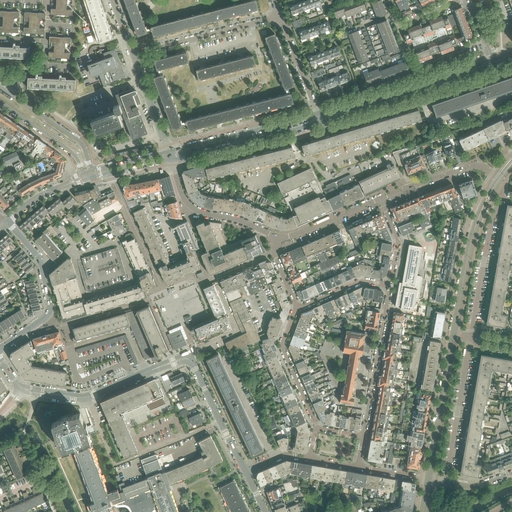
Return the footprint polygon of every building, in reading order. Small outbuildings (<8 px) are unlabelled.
[(99,6),(97,0),(86,0),(89,9),(99,6)] [(141,17),(138,8),(135,0),(129,0),(124,2),(132,21),(141,17)] [(255,0),(254,0),(252,1),(240,4),(242,14),(258,10),(255,0)] [(309,8),(307,1),(305,1),(304,0),(301,2),(304,10),(309,8)] [(315,6),(313,0),(308,0),(307,1),(309,8),(315,6)] [(383,5),(382,2),(380,0),(379,0),(372,3),(373,8),(383,5)] [(366,10),(363,1),(362,1),(357,2),(361,12),(366,10)] [(304,10),(301,2),(297,3),(297,4),(295,5),(298,12),(304,10)] [(361,12),(357,2),(353,4),(356,14),(361,12)] [(401,12),(410,8),(407,3),(398,8),(401,12)] [(242,14),(240,4),(224,8),(226,18),(242,14)] [(356,14),(353,4),(348,6),(351,15),(356,14)] [(298,12),(295,5),(293,6),(293,5),(288,6),(289,8),(292,15),(298,12)] [(346,14),(343,9),(344,9),(343,8),(342,5),(337,7),(341,16),(345,15),(346,14)] [(384,9),(384,7),(383,5),(373,8),(375,13),(384,9)] [(104,20),(102,14),(99,6),(89,9),(94,23),(104,20)] [(341,16),(337,7),(332,9),(333,10),(336,18),(341,16)] [(462,7),(454,10),(454,11),(456,15),(457,20),(459,25),(461,30),(463,34),(464,36),(457,38),(459,41),(465,39),(473,36),(471,31),(469,27),(467,22),(465,17),(464,12),(462,7)] [(226,18),(224,8),(208,12),(211,22),(226,18)] [(412,12),(410,8),(401,12),(403,17),(412,12)] [(386,14),(385,11),(384,9),(375,13),(377,18),(384,15),(386,14)] [(211,22),(208,12),(189,17),(192,27),(211,22)] [(456,25),(452,14),(447,16),(448,18),(443,20),(442,16),(429,21),(430,25),(425,26),(429,35),(433,34),(432,30),(445,25),(446,29),(451,27),(456,25)] [(146,29),(144,24),(141,17),(132,21),(138,37),(147,33),(147,32),(146,29)] [(192,27),(189,17),(170,22),(172,32),(192,27)] [(110,38),(106,26),(104,20),(94,23),(100,42),(110,38)] [(400,51),(398,48),(397,49),(386,20),(375,24),(381,40),(386,53),(392,51),(393,54),(400,51)] [(331,29),(328,21),(322,24),(325,32),(329,31),(329,30),(331,29)] [(172,32),(170,22),(150,27),(151,28),(146,29),(147,32),(151,31),(153,37),(172,32)] [(325,32),(322,24),(316,26),(319,33),(321,33),(321,34),(325,32)] [(386,53),(381,40),(375,24),(366,27),(377,57),(386,53)] [(429,35),(425,26),(421,28),(420,25),(407,29),(408,33),(403,35),(407,43),(412,42),(410,38),(423,33),(424,37),(429,35)] [(451,40),(449,37),(454,35),(451,27),(446,29),(445,25),(432,30),(433,34),(429,35),(424,37),(423,33),(410,38),(412,42),(414,48),(416,53),(429,48),(427,45),(432,43),(437,41),(438,45),(451,40)] [(319,33),(316,26),(310,28),(314,37),(317,35),(317,34),(319,33)] [(314,37),(310,28),(305,30),(307,38),(309,37),(310,38),(314,37)] [(307,38),(305,30),(299,32),(301,39),(301,40),(301,41),(306,39),(306,38),(307,38)] [(359,36),(358,31),(348,34),(348,35),(350,39),(359,36)] [(281,52),(278,43),(275,34),(265,37),(271,53),(272,53),(272,55),(281,52)] [(454,49),(453,45),(457,44),(454,35),(449,37),(451,40),(438,45),(437,41),(432,43),(435,52),(440,50),(441,54),(454,49)] [(361,40),(359,36),(350,39),(352,44),(361,40)] [(363,45),(361,40),(352,44),(354,49),(363,45)] [(29,59),(29,48),(24,48),(24,49),(21,49),(21,48),(19,48),(20,45),(15,45),(15,43),(13,43),(13,49),(10,48),(10,47),(5,47),(5,57),(9,58),(9,57),(13,57),(13,58),(21,58),(21,57),(24,57),(24,58),(29,59)] [(435,52),(432,43),(427,45),(429,48),(416,53),(419,62),(432,57),(431,53),(435,52)] [(365,50),(363,45),(354,49),(356,53),(365,50)] [(340,54),(337,47),(335,48),(335,47),(331,48),(334,57),(340,54)] [(334,57),(331,48),(327,49),(328,50),(326,51),(329,59),(334,57)] [(117,53),(115,49),(103,53),(105,57),(94,61),(94,63),(87,65),(89,70),(88,70),(88,72),(89,72),(90,72),(92,77),(99,74),(102,82),(103,86),(119,80),(123,79),(125,79),(128,79),(128,78),(127,75),(126,74),(125,73),(124,72),(117,53)] [(367,55),(365,50),(356,53),(357,58),(367,55)] [(329,59),(326,51),(324,52),(323,51),(320,52),(323,61),(329,59)] [(189,62),(186,52),(173,55),(175,66),(189,62)] [(288,70),(285,61),(281,52),(272,55),(272,56),(278,72),(278,71),(279,74),(288,70)] [(323,61),(320,52),(316,54),(316,55),(314,56),(317,63),(323,61)] [(175,66),(173,55),(154,60),(156,70),(156,71),(160,70),(163,69),(175,66)] [(256,66),(253,55),(234,60),(237,70),(256,66)] [(317,63),(314,56),(312,56),(312,55),(307,57),(308,59),(308,58),(311,65),(317,63)] [(369,60),(367,55),(357,58),(358,61),(359,63),(369,60)] [(237,70),(234,60),(215,65),(218,75),(237,70)] [(412,70),(408,61),(403,63),(406,72),(409,71),(412,70)] [(406,72),(403,63),(398,64),(402,74),(406,72)] [(402,74),(398,64),(393,66),(397,75),(402,74)] [(218,75),(215,65),(196,70),(198,80),(218,75)] [(397,75),(393,66),(388,68),(392,77),(397,75)] [(392,77),(388,68),(384,70),(387,79),(392,77)] [(294,86),(292,79),(288,70),(279,74),(278,74),(284,90),(285,90),(288,89),(294,86)] [(377,80),(373,71),(368,73),(372,82),(377,80)] [(350,79),(347,72),(341,74),(344,83),(348,81),(348,80),(350,79)] [(51,89),(52,79),(47,78),(47,80),(44,80),(44,79),(42,79),(42,76),(38,76),(38,73),(36,73),(36,78),(36,79),(33,79),(33,78),(28,77),(27,88),(32,88),(32,87),(35,87),(35,88),(43,89),(43,88),(47,88),(47,89),(51,89)] [(372,82),(368,73),(363,74),(367,84),(372,82)] [(75,90),(75,80),(71,80),(71,81),(67,81),(67,80),(66,80),(66,77),(61,77),(61,74),(59,74),(59,80),(56,80),(56,79),(52,79),(51,89),(55,89),(56,88),(59,88),(59,89),(67,90),(67,89),(70,89),(70,90),(75,90)] [(170,92),(165,80),(163,74),(162,74),(157,76),(153,78),(160,96),(170,92)] [(344,83),(341,74),(335,76),(338,84),(340,83),(340,84),(344,83)] [(338,84),(335,76),(329,79),(333,87),(336,86),(336,85),(338,84)] [(451,112),(507,92),(511,90),(511,78),(432,106),(436,117),(451,112)] [(333,87),(329,79),(324,81),(326,88),(328,87),(329,89),(333,87)] [(326,88),(324,81),(318,83),(320,90),(320,92),(325,90),(325,89),(326,88)] [(141,103),(137,94),(136,91),(135,90),(134,90),(132,91),(131,89),(126,91),(116,95),(119,104),(123,115),(138,109),(137,106),(140,104),(141,104),(141,103)] [(277,108),(294,103),(291,93),(290,94),(288,89),(285,90),(287,94),(274,98),(277,108)] [(177,111),(173,102),(170,92),(160,96),(167,115),(177,111)] [(277,108),(274,98),(259,102),(261,112),(277,108)] [(261,112),(259,102),(242,106),(245,116),(261,112)] [(125,119),(123,115),(119,104),(113,106),(116,112),(91,122),(96,133),(122,124),(121,120),(124,119),(125,119)] [(245,116),(242,106),(223,111),(226,121),(245,116)] [(147,133),(142,120),(138,109),(123,115),(125,119),(132,139),(147,133)] [(421,119),(418,110),(405,114),(408,124),(421,119)] [(181,123),(180,120),(177,111),(167,115),(173,130),(183,126),(182,125),(181,123)] [(226,121),(223,111),(205,116),(207,126),(226,121)] [(0,130),(2,128),(8,118),(6,117),(0,112),(0,130)] [(408,124),(405,114),(389,118),(392,128),(408,124)] [(207,126),(205,116),(186,121),(181,123),(182,125),(187,124),(188,131),(207,126)] [(18,125),(14,123),(10,120),(10,119),(8,118),(2,128),(14,136),(21,126),(19,125),(18,125)] [(392,128),(389,118),(373,123),(376,133),(392,128)] [(511,128),(508,120),(508,118),(506,119),(507,120),(503,123),(506,131),(511,128)] [(506,131),(503,123),(502,120),(483,129),(488,139),(502,133),(503,134),(506,132),(506,133),(506,132),(506,131)] [(376,133),(373,123),(357,128),(360,138),(376,133)] [(30,134),(27,131),(23,129),(23,128),(21,126),(14,136),(27,145),(33,135),(31,134),(30,134)] [(360,138),(357,128),(339,134),(342,144),(360,138)] [(488,139),(483,129),(459,140),(464,151),(488,139)] [(342,144),(339,134),(320,140),(323,149),(342,144)] [(54,150),(46,145),(39,140),(39,139),(38,138),(37,138),(35,137),(35,136),(33,135),(27,145),(33,149),(33,150),(39,154),(46,158),(49,157),(54,150)] [(323,149),(320,140),(301,145),(303,151),(304,152),(303,152),(303,154),(304,154),(304,155),(323,149)] [(455,151),(454,146),(452,147),(451,144),(443,147),(447,156),(448,157),(450,156),(451,155),(451,154),(455,153),(454,152),(455,151)] [(294,157),(292,147),(275,151),(278,161),(294,157)] [(422,162),(426,160),(424,154),(422,155),(418,147),(409,151),(408,147),(392,152),(399,167),(403,165),(404,164),(408,173),(424,166),(422,162)] [(440,157),(440,154),(436,156),(436,154),(438,153),(436,150),(431,152),(430,151),(428,152),(429,153),(426,155),(430,164),(441,159),(440,157)] [(6,166),(22,158),(18,151),(2,158),(6,166)] [(51,163),(58,153),(55,151),(50,157),(52,158),(50,161),(51,163)] [(278,161),(275,151),(259,155),(262,165),(278,161)] [(57,162),(60,158),(62,156),(58,153),(51,163),(53,164),(55,161),(57,162)] [(262,165),(259,155),(243,159),(246,169),(262,165)] [(246,169),(243,159),(225,164),(227,174),(246,169)] [(14,165),(14,166),(17,171),(18,170),(22,168),(23,168),(20,163),(20,162),(15,165),(14,165)] [(390,181),(394,179),(395,181),(400,179),(394,165),(393,165),(391,167),(389,163),(386,165),(388,168),(365,178),(358,181),(359,183),(365,195),(364,193),(390,181),(391,183),(390,181)] [(227,174),(225,164),(205,169),(206,175),(207,175),(208,179),(227,174)] [(202,176),(206,175),(205,169),(204,165),(184,171),(183,173),(193,178),(194,177),(199,175),(199,176),(200,180),(199,183),(203,184),(204,182),(204,180),(203,180),(202,176)] [(328,199),(326,196),(324,197),(311,168),(277,183),(287,205),(289,206),(293,217),(296,226),(333,210),(328,199)] [(50,182),(48,175),(43,176),(40,169),(38,169),(39,171),(40,174),(41,177),(44,184),(50,182)] [(56,178),(54,173),(48,175),(50,182),(56,180),(56,178)] [(192,180),(193,178),(183,173),(182,174),(186,188),(187,190),(189,194),(198,191),(196,186),(195,186),(195,184),(194,184),(192,180)] [(353,181),(350,174),(325,186),(326,188),(327,187),(330,186),(333,185),(335,190),(338,189),(337,187),(343,184),(344,183),(345,184),(347,183),(349,182),(351,181),(353,181)] [(175,194),(169,176),(158,179),(161,190),(163,197),(175,194)] [(44,184),(41,177),(35,180),(38,187),(44,184)] [(161,190),(158,179),(148,181),(144,182),(147,192),(147,193),(148,193),(149,196),(159,193),(159,190),(161,190)] [(38,187),(35,180),(29,183),(33,190),(38,187)] [(476,195),(472,180),(462,183),(458,184),(463,199),(468,197),(467,197),(471,196),(476,195)] [(146,196),(145,193),(147,192),(144,182),(137,183),(130,184),(135,203),(137,206),(143,203),(149,202),(148,199),(144,200),(143,199),(142,196),(146,196)] [(33,190),(29,183),(23,187),(27,193),(33,190)] [(137,206),(135,203),(130,184),(126,185),(125,185),(124,186),(123,186),(123,187),(123,189),(123,190),(124,191),(129,203),(132,210),(144,205),(148,203),(149,203),(149,202),(143,203),(137,206)] [(462,211),(457,198),(452,184),(445,187),(450,199),(451,202),(452,205),(455,213),(462,211)] [(364,196),(358,185),(347,190),(350,198),(351,197),(353,201),(356,199),(364,196)] [(327,187),(326,188),(323,189),(326,194),(333,191),(330,186),(327,187)] [(27,193),(23,187),(18,190),(22,197),(27,193)] [(450,199),(445,187),(438,189),(443,202),(450,199)] [(86,198),(97,192),(95,188),(73,193),(72,194),(81,204),(87,200),(86,198)] [(443,202),(438,189),(431,192),(436,204),(443,202)] [(350,198),(347,190),(340,193),(340,194),(345,204),(353,201),(351,197),(350,198)] [(209,197),(210,194),(205,192),(202,194),(200,193),(199,191),(198,191),(189,194),(191,196),(193,199),(195,201),(198,204),(199,204),(202,206),(203,206),(205,201),(207,202),(209,197)] [(83,206),(99,196),(99,195),(97,192),(86,198),(87,200),(81,204),(83,206)] [(105,206),(117,200),(113,192),(107,195),(107,194),(101,197),(99,195),(99,196),(83,206),(85,208),(85,207),(91,215),(105,206)] [(436,204),(431,192),(425,195),(430,207),(431,210),(437,207),(436,204)] [(345,204),(340,194),(328,199),(333,210),(345,204)] [(76,201),(71,195),(67,198),(72,205),(76,201)] [(205,201),(203,206),(206,207),(209,208),(212,209),(213,209),(220,210),(222,199),(222,196),(214,195),(214,198),(213,197),(212,198),(209,197),(207,202),(205,201)] [(430,207),(425,195),(420,197),(425,209),(430,207)] [(425,209),(420,197),(419,197),(419,196),(418,197),(417,197),(415,198),(414,198),(414,199),(417,206),(414,207),(419,219),(422,217),(424,222),(420,224),(422,228),(425,227),(431,225),(425,209)] [(65,205),(62,202),(63,202),(59,198),(55,202),(60,208),(64,205),(65,205)] [(72,205),(67,198),(63,202),(62,202),(65,205),(64,205),(68,209),(72,205)] [(239,202),(234,212),(235,212),(240,214),(242,214),(246,216),(249,217),(253,208),(253,207),(254,204),(251,202),(250,205),(246,204),(244,202),(245,200),(241,198),(239,202)] [(9,205),(7,202),(9,200),(8,199),(0,206),(4,210),(9,205)] [(222,199),(220,210),(221,210),(227,211),(228,211),(229,211),(234,212),(239,202),(236,200),(229,200),(222,199)] [(419,219),(414,207),(411,200),(405,203),(413,221),(419,219)] [(60,208),(55,202),(51,205),(56,212),(60,208)] [(182,218),(177,202),(165,205),(168,217),(182,218)] [(413,221),(405,203),(396,206),(399,213),(402,211),(407,223),(412,221),(413,221)] [(49,212),(47,209),(43,205),(39,209),(45,215),(49,212)] [(56,212),(51,205),(47,209),(49,212),(52,216),(56,212)] [(511,260),(510,260),(511,255),(511,205),(507,205),(497,259),(498,259),(497,261),(498,261),(498,262),(501,263),(500,267),(498,267),(497,267),(497,268),(496,268),(496,270),(486,324),(504,327),(506,315),(501,314),(500,313),(504,291),(506,291),(508,278),(507,278),(508,273),(511,273),(511,270),(511,269),(511,260)] [(110,215),(107,209),(105,206),(91,215),(95,220),(94,220),(97,224),(110,215)] [(268,210),(262,222),(269,226),(271,226),(274,227),(278,228),(282,229),(285,229),(286,229),(286,219),(283,219),(281,218),(280,219),(273,216),(275,211),(276,209),(269,206),(268,210)] [(407,223),(402,211),(399,213),(396,206),(390,208),(395,219),(398,227),(407,223)] [(95,220),(91,215),(85,207),(85,208),(77,214),(88,226),(94,220),(95,220)] [(171,264),(170,262),(145,207),(133,212),(159,268),(159,267),(161,271),(160,271),(165,282),(200,268),(195,256),(188,259),(169,266),(170,268),(168,269),(167,268),(168,268),(167,266),(171,264)] [(253,208),(249,217),(252,218),(256,220),(262,222),(268,210),(261,207),(260,210),(256,208),(256,209),(253,208)] [(45,215),(39,209),(35,212),(41,219),(45,215)] [(41,219),(35,212),(31,216),(37,223),(41,219)] [(386,226),(381,214),(379,213),(371,216),(377,230),(386,226)] [(123,224),(122,221),(121,221),(119,218),(120,218),(118,215),(118,216),(117,214),(107,220),(112,230),(122,225),(123,225),(123,224)] [(37,223),(31,216),(27,220),(33,226),(37,223)] [(378,232),(377,230),(371,216),(365,219),(370,232),(370,231),(371,234),(378,232)] [(296,226),(293,217),(288,219),(286,219),(286,229),(289,228),(293,227),(296,226)] [(370,232),(365,219),(359,222),(364,235),(368,234),(367,233),(370,232)] [(33,226),(27,220),(23,223),(29,229),(33,226)] [(224,238),(220,229),(221,228),(222,223),(213,222),(213,224),(211,225),(210,223),(206,223),(206,221),(199,220),(197,220),(196,221),(195,222),(195,223),(195,224),(195,225),(196,227),(197,227),(198,227),(198,228),(199,230),(198,230),(204,244),(214,240),(218,238),(219,240),(224,238)] [(197,242),(188,224),(187,221),(175,226),(175,227),(174,227),(173,227),(172,227),(172,228),(172,229),(172,230),(173,230),(174,229),(176,228),(184,247),(179,249),(183,258),(188,256),(188,259),(195,256),(194,254),(195,254),(196,253),(195,251),(195,250),(199,248),(196,242),(197,242)] [(411,229),(414,227),(412,221),(407,223),(398,227),(402,236),(412,232),(411,229)] [(364,235),(359,222),(352,224),(357,237),(360,235),(365,246),(370,245),(367,239),(366,239),(364,235)] [(29,229),(23,223),(19,227),(24,233),(29,229)] [(357,237),(352,224),(347,227),(352,239),(357,237)] [(61,253),(52,242),(45,234),(49,231),(54,237),(56,235),(58,234),(53,227),(50,225),(42,232),(43,233),(36,240),(53,260),(61,253)] [(126,231),(126,230),(125,228),(124,227),(122,225),(112,230),(111,230),(112,233),(113,232),(115,237),(126,231)] [(392,241),(386,226),(377,230),(378,232),(381,239),(392,241)] [(345,242),(340,230),(338,230),(338,231),(332,233),(332,234),(338,247),(339,248),(346,245),(345,242)] [(13,240),(8,234),(4,237),(9,244),(13,240)] [(338,247),(332,234),(317,240),(323,254),(338,247)] [(83,301),(76,278),(53,285),(54,288),(63,319),(65,320),(90,313),(145,296),(143,290),(156,285),(151,275),(150,276),(148,272),(149,272),(133,236),(130,235),(127,236),(126,239),(126,240),(122,242),(123,244),(122,244),(138,277),(139,276),(141,279),(142,278),(143,279),(139,280),(141,284),(86,300),(83,301)] [(262,252),(255,236),(241,242),(248,258),(253,256),(262,252)] [(9,244),(4,237),(0,240),(0,241),(5,248),(9,244)] [(248,258),(241,242),(240,239),(227,245),(224,238),(219,240),(218,238),(214,240),(219,254),(213,256),(211,257),(213,262),(215,268),(217,267),(219,271),(222,269),(248,258)] [(219,254),(214,240),(204,244),(207,251),(208,252),(209,255),(212,254),(213,256),(219,254)] [(323,254),(317,240),(302,247),(302,246),(310,267),(312,266),(309,259),(323,254)] [(390,251),(392,244),(379,242),(378,244),(377,248),(381,249),(380,249),(390,251)] [(426,279),(425,279),(426,271),(426,270),(425,270),(425,269),(424,269),(426,262),(426,261),(425,260),(424,260),(424,259),(425,253),(421,252),(422,247),(409,245),(402,283),(399,282),(395,306),(401,307),(400,308),(413,311),(415,301),(416,301),(417,301),(418,300),(418,299),(419,299),(420,299),(422,299),(422,298),(423,297),(423,296),(426,281),(426,280),(426,279)] [(310,267),(302,246),(290,251),(295,265),(299,272),(310,267)] [(126,277),(117,247),(84,256),(90,277),(84,279),(87,288),(126,277)] [(389,257),(390,251),(380,249),(377,248),(376,255),(379,255),(389,257)] [(17,262),(25,254),(25,253),(22,255),(20,253),(23,251),(21,250),(19,252),(20,252),(13,258),(17,262)] [(215,268),(213,262),(211,257),(213,256),(212,254),(209,255),(208,252),(207,251),(201,254),(202,257),(210,275),(222,269),(219,271),(217,267),(215,268)] [(294,265),(288,252),(281,255),(286,268),(292,266),(294,265)] [(321,270),(343,261),(344,261),(344,260),(348,258),(347,256),(351,255),(349,252),(342,255),(341,254),(318,264),(321,270)] [(20,266),(29,258),(28,257),(26,259),(24,257),(26,255),(25,254),(17,262),(20,266)] [(388,264),(389,257),(379,255),(379,260),(380,260),(379,262),(388,264)] [(23,270),(32,262),(31,261),(29,263),(27,261),(30,259),(29,258),(20,266),(23,270)] [(52,285),(53,285),(76,278),(77,278),(75,271),(74,271),(72,263),(71,258),(68,258),(66,259),(57,268),(55,269),(54,269),(49,274),(52,285)] [(365,275),(367,262),(365,262),(364,259),(356,263),(356,264),(362,274),(365,274),(365,275)] [(371,276),(373,267),(374,263),(371,263),(372,261),(364,259),(365,262),(367,262),(365,275),(371,276)] [(268,267),(266,262),(266,261),(259,263),(259,264),(258,265),(260,269),(261,268),(267,283),(273,281),(272,277),(268,270),(269,269),(268,267)] [(36,275),(35,269),(31,265),(33,263),(32,262),(23,270),(27,273),(21,278),(29,277),(36,275)] [(386,274),(388,264),(379,262),(379,266),(381,266),(380,269),(379,270),(384,276),(386,274)] [(293,283),(321,270),(318,264),(312,266),(310,267),(299,272),(295,274),(290,276),(293,283)] [(362,274),(356,264),(355,264),(355,265),(351,267),(356,276),(356,277),(362,274)] [(268,284),(267,283),(261,268),(260,269),(258,265),(257,265),(257,266),(252,268),(260,287),(268,284)] [(295,274),(292,266),(286,268),(290,276),(295,274)] [(356,276),(351,267),(351,266),(347,268),(350,275),(349,275),(351,278),(352,279),(353,278),(353,277),(356,276)] [(252,268),(251,268),(251,267),(243,270),(244,271),(246,276),(253,291),(260,288),(260,287),(252,268)] [(384,276),(379,270),(378,270),(374,270),(375,267),(373,267),(371,276),(381,278),(384,276)] [(350,275),(347,268),(342,270),(343,272),(345,277),(344,278),(346,281),(346,280),(347,281),(349,280),(349,279),(351,278),(349,275),(350,275)] [(253,324),(237,288),(246,285),(251,295),(261,291),(260,288),(253,291),(246,276),(244,271),(220,281),(221,283),(229,303),(229,302),(234,314),(237,312),(238,314),(239,316),(239,317),(240,319),(241,321),(242,323),(243,324),(243,326),(244,328),(253,324)] [(340,280),(340,279),(338,274),(336,275),(335,273),(333,274),(333,276),(336,281),(335,282),(337,285),(337,284),(338,285),(339,284),(340,283),(341,283),(340,280)] [(317,289),(314,282),(311,276),(309,277),(312,283),(310,284),(312,289),(314,294),(315,295),(316,294),(317,293),(318,293),(317,290),(317,289)] [(322,287),(320,282),(317,276),(315,276),(317,281),(318,281),(319,283),(318,283),(317,281),(314,282),(317,289),(317,290),(318,293),(319,292),(320,293),(321,292),(321,291),(323,291),(321,288),(322,287)] [(331,284),(331,283),(329,278),(328,276),(323,278),(326,285),(326,286),(327,289),(328,288),(329,289),(330,288),(330,287),(332,287),(331,284)] [(35,283),(34,281),(37,280),(37,278),(33,279),(34,279),(25,281),(25,280),(23,280),(24,286),(26,285),(27,287),(38,284),(38,283),(35,283)] [(283,291),(278,279),(273,281),(273,283),(271,284),(269,285),(271,289),(273,288),(276,295),(283,291)] [(312,289),(310,284),(307,279),(306,279),(308,285),(305,286),(308,293),(309,297),(310,296),(310,297),(312,296),(312,295),(314,294),(312,289)] [(303,295),(301,288),(299,285),(298,282),(293,284),(299,298),(301,299),(304,298),(303,296),(303,295)] [(226,312),(219,295),(214,284),(203,289),(208,299),(215,316),(215,317),(216,316),(217,318),(226,315),(225,312),(226,312)] [(308,293),(305,286),(304,285),(303,285),(303,287),(301,288),(303,295),(303,296),(304,298),(304,299),(305,298),(306,299),(307,298),(308,297),(309,297),(308,293)] [(446,293),(446,289),(445,289),(445,288),(444,288),(444,289),(437,287),(436,294),(445,295),(446,293)] [(363,297),(365,288),(361,288),(359,289),(358,290),(357,290),(356,290),(354,291),(354,292),(353,292),(358,303),(360,302),(359,299),(363,297)] [(290,306),(283,291),(276,295),(278,300),(274,302),(275,304),(279,302),(282,309),(287,307),(290,306)] [(358,303),(353,292),(352,293),(351,292),(349,293),(349,294),(348,294),(352,303),(355,302),(356,304),(358,303)] [(352,303),(348,294),(347,294),(346,295),(345,296),(344,296),(349,307),(351,306),(350,304),(352,303)] [(444,302),(445,298),(445,295),(436,294),(435,300),(441,302),(442,302),(444,302)] [(349,307),(344,296),(343,296),(342,296),(340,297),(340,298),(339,297),(344,307),(344,309),(349,307)] [(341,308),(344,307),(339,297),(339,298),(338,298),(337,298),(336,299),(335,300),(340,311),(342,310),(341,308)] [(1,308),(9,304),(6,299),(0,302),(0,306),(1,307),(0,307),(0,310),(2,309),(1,308)] [(340,311),(335,300),(334,300),(333,300),(332,301),(331,302),(331,301),(335,311),(335,312),(338,311),(338,312),(340,311)] [(335,311),(331,301),(330,302),(329,302),(328,302),(327,303),(326,304),(333,319),(335,318),(332,312),(335,311)] [(333,319),(326,304),(325,304),(324,304),(323,304),(322,305),(326,314),(328,313),(331,320),(333,319)] [(322,318),(324,317),(323,316),(326,314),(322,305),(321,306),(320,305),(319,306),(318,307),(317,308),(322,318)] [(168,350),(158,328),(149,306),(124,313),(128,326),(130,326),(145,360),(151,357),(152,360),(163,355),(162,352),(168,350)] [(284,322),(288,311),(288,309),(288,308),(288,307),(287,308),(287,307),(282,309),(283,310),(282,311),(281,310),(280,313),(280,314),(279,314),(280,317),(278,318),(278,319),(282,321),(282,322),(282,321),(284,322)] [(380,312),(370,310),(370,308),(366,307),(366,310),(365,316),(378,318),(378,316),(379,316),(380,312)] [(322,318),(317,308),(316,308),(315,308),(314,308),(313,309),(316,316),(316,318),(319,316),(321,321),(323,320),(322,318)] [(25,317),(21,309),(16,312),(22,322),(24,321),(22,319),(24,317),(26,320),(28,319),(26,316),(25,317)] [(316,316),(313,309),(313,310),(313,309),(305,313),(305,312),(302,314),(300,317),(301,317),(300,317),(301,317),(310,321),(311,321),(313,318),(312,318),(312,317),(316,316)] [(444,319),(445,313),(435,311),(434,317),(444,319)] [(22,322),(16,312),(12,315),(18,325),(19,324),(18,322),(20,320),(22,323),(22,322)] [(404,323),(405,318),(403,317),(404,314),(394,312),(393,315),(392,321),(402,323),(404,323)] [(74,343),(124,328),(128,326),(124,313),(73,328),(75,337),(72,338),(74,343)] [(18,325),(12,315),(8,318),(14,328),(15,327),(13,324),(16,323),(17,325),(18,325)] [(232,329),(226,315),(217,318),(205,324),(201,325),(195,328),(195,327),(195,328),(191,330),(192,334),(196,332),(201,343),(224,333),(223,332),(229,330),(229,331),(232,329)] [(378,322),(378,319),(378,318),(365,316),(364,322),(365,322),(377,325),(378,324),(377,324),(377,322),(378,322)] [(277,335),(280,327),(282,322),(282,321),(278,319),(278,318),(277,318),(272,317),(271,317),(269,322),(268,325),(269,326),(267,331),(267,332),(269,338),(273,336),(277,335)] [(309,323),(310,321),(301,317),(301,318),(300,318),(299,320),(300,321),(299,322),(313,327),(314,325),(311,324),(309,323)] [(442,325),(444,319),(434,317),(433,324),(442,325)] [(14,328),(8,318),(3,320),(10,330),(11,330),(9,327),(11,325),(13,328),(14,328)] [(10,330),(3,320),(0,322),(0,324),(5,333),(6,332),(5,330),(7,328),(9,331),(10,330)] [(376,330),(377,325),(365,322),(364,330),(369,330),(369,331),(372,331),(372,329),(376,330)] [(262,340),(269,338),(267,332),(258,336),(253,324),(244,328),(245,330),(242,331),(241,332),(242,334),(225,343),(227,348),(229,352),(262,340)] [(441,332),(442,325),(433,324),(431,330),(441,332)] [(306,332),(307,330),(297,326),(297,327),(296,327),(296,329),(296,330),(296,331),(307,335),(311,337),(312,335),(306,332)] [(187,345),(180,329),(167,334),(174,350),(187,345)] [(352,396),(358,362),(360,355),(361,355),(362,354),(363,348),(368,348),(369,346),(370,341),(370,338),(371,338),(372,333),(365,331),(365,334),(346,330),(345,336),(343,336),(342,344),(344,344),(342,352),(350,353),(349,358),(348,358),(348,361),(349,361),(348,365),(347,365),(347,368),(347,372),(346,372),(346,375),(345,379),(344,382),(345,382),(344,386),(343,389),(344,389),(343,392),(341,392),(341,395),(340,394),(338,396),(338,399),(339,401),(340,401),(339,402),(353,404),(354,396),(352,396)] [(440,338),(441,332),(431,330),(430,336),(440,338)] [(66,356),(62,343),(59,331),(50,334),(54,349),(55,351),(58,350),(59,353),(60,352),(62,360),(67,358),(66,356)] [(306,337),(307,335),(296,331),(295,332),(294,333),(294,334),(294,335),(304,340),(305,337),(306,337)] [(403,335),(402,334),(390,332),(388,341),(398,343),(398,341),(399,341),(399,339),(402,339),(403,335)] [(54,349),(50,334),(33,339),(37,353),(54,349)] [(303,342),(304,340),(294,335),(294,336),(293,336),(292,338),(293,339),(292,340),(304,344),(309,346),(310,344),(303,342)] [(276,349),(273,342),(274,341),(273,340),(274,339),(273,336),(269,338),(262,340),(263,343),(261,344),(265,354),(274,350),(276,349)] [(35,354),(31,347),(30,346),(32,345),(31,340),(10,353),(11,354),(10,355),(10,356),(10,357),(20,374),(32,366),(27,360),(27,359),(35,354)] [(304,344),(292,340),(292,341),(291,342),(290,343),(291,344),(291,345),(300,348),(301,346),(303,346),(304,344)] [(432,390),(438,354),(437,354),(437,351),(439,352),(441,342),(435,341),(430,340),(430,341),(429,341),(420,390),(421,391),(422,388),(432,390)] [(387,349),(387,350),(394,351),(397,352),(398,352),(400,353),(402,344),(398,343),(388,341),(388,342),(387,349)] [(304,355),(302,351),(300,349),(300,348),(291,345),(290,345),(289,348),(290,351),(294,359),(294,358),(294,359),(294,358),(294,359),(304,355)] [(249,353),(246,346),(240,348),(243,355),(249,353)] [(277,359),(276,355),(275,353),(274,350),(265,354),(263,355),(264,357),(261,358),(265,367),(268,366),(268,367),(279,362),(278,358),(277,359)] [(394,356),(394,354),(393,353),(394,351),(387,350),(384,350),(383,359),(384,359),(398,362),(398,361),(396,361),(397,357),(394,356)] [(256,435),(239,398),(225,368),(224,369),(217,354),(207,359),(253,455),(262,450),(255,436),(256,435)] [(296,363),(307,359),(306,356),(305,357),(304,355),(294,359),(294,360),(295,362),(296,362),(296,363)] [(488,419),(488,417),(488,416),(488,415),(486,414),(487,411),(484,410),(485,405),(486,405),(488,392),(487,392),(491,369),(511,372),(511,359),(481,355),(460,474),(478,477),(480,465),(475,464),(474,463),(478,440),(480,441),(480,440),(482,428),(480,428),(481,422),(485,423),(486,419),(487,420),(488,419)] [(307,364),(306,361),(308,361),(307,359),(296,363),(297,364),(296,365),(297,367),(298,367),(298,368),(307,364)] [(382,367),(382,368),(397,370),(398,362),(384,359),(384,360),(382,367)] [(283,371),(281,367),(280,365),(281,365),(279,362),(268,367),(273,378),(285,374),(283,370),(283,371)] [(300,372),(311,367),(310,365),(308,366),(307,364),(298,368),(298,369),(299,371),(300,371),(300,372)] [(38,381),(41,368),(32,366),(20,374),(24,379),(38,381)] [(301,377),(311,373),(313,372),(312,369),(311,367),(300,372),(300,373),(300,374),(301,376),(302,376),(301,377)] [(51,383),(54,370),(41,368),(38,381),(51,383)] [(393,374),(393,372),(393,370),(382,368),(381,376),(391,378),(392,374),(393,374)] [(64,386),(67,372),(54,370),(51,383),(64,386)] [(315,376),(322,373),(321,371),(312,375),(311,373),(301,377),(302,377),(302,378),(302,379),(303,380),(304,381),(315,376)] [(185,380),(182,373),(174,376),(172,372),(167,374),(169,379),(171,378),(174,385),(185,380)] [(288,383),(286,379),(285,377),(286,377),(285,374),(273,378),(273,379),(271,380),(274,385),(276,384),(279,390),(290,385),(288,382),(288,383)] [(315,382),(314,379),(316,378),(315,376),(304,381),(304,382),(304,383),(305,385),(306,385),(305,386),(315,382)] [(379,376),(378,385),(380,386),(387,387),(390,387),(392,387),(394,379),(381,376),(379,376)] [(112,396),(100,402),(101,402),(104,411),(106,411),(107,415),(106,415),(109,423),(112,430),(115,437),(121,451),(124,458),(132,454),(134,453),(135,455),(139,454),(138,452),(135,445),(132,438),(129,431),(128,429),(127,428),(126,424),(123,418),(123,417),(122,414),(125,413),(133,410),(140,407),(146,404),(147,404),(150,410),(165,404),(162,397),(164,397),(160,389),(159,389),(155,379),(147,382),(140,385),(132,388),(125,391),(117,394),(112,396)] [(308,390),(319,385),(318,383),(316,384),(315,382),(305,386),(306,386),(306,387),(306,388),(307,389),(308,390)] [(319,390),(318,388),(319,387),(322,386),(321,384),(319,385),(308,390),(308,391),(308,392),(309,393),(310,394),(309,394),(319,390)] [(295,398),(294,394),(293,395),(291,389),(290,385),(279,390),(284,402),(295,398)] [(389,392),(390,388),(387,387),(380,386),(379,394),(389,396),(392,397),(393,392),(389,392)] [(192,397),(189,389),(178,394),(182,401),(192,397)] [(312,399),(322,394),(322,392),(320,393),(319,390),(309,394),(310,395),(309,396),(310,397),(311,398),(312,399)] [(430,397),(431,395),(419,393),(418,396),(419,396),(419,400),(430,401),(431,400),(431,398),(430,397)] [(323,399),(322,397),(323,396),(322,394),(312,399),(312,400),(312,401),(312,402),(313,403),(322,400),(323,399)] [(379,394),(377,403),(387,405),(391,405),(392,397),(389,397),(389,396),(379,394)] [(196,404),(192,397),(182,401),(185,409),(195,404),(196,404)] [(298,407),(297,403),(296,401),(297,401),(295,398),(284,402),(287,408),(284,410),(281,411),(280,411),(281,413),(286,411),(288,415),(289,414),(300,410),(299,406),(298,407)] [(315,408),(326,403),(325,401),(323,402),(322,400),(313,403),(314,404),(313,405),(314,406),(315,407),(315,408)] [(327,408),(325,406),(327,405),(326,403),(315,408),(316,409),(316,410),(316,411),(317,412),(318,412),(324,409),(327,408)] [(387,405),(377,403),(375,412),(390,415),(391,412),(386,411),(386,410),(387,405)] [(325,424),(327,415),(325,414),(324,412),(325,411),(324,409),(318,412),(317,412),(321,420),(320,420),(320,421),(322,423),(325,424)] [(288,415),(287,415),(292,427),(295,427),(296,426),(306,422),(304,418),(304,419),(301,413),(302,413),(300,410),(289,414),(288,415)] [(389,424),(390,415),(375,412),(374,421),(388,423),(389,424)] [(62,419),(52,424),(54,432),(55,435),(54,436),(55,439),(56,442),(57,441),(59,446),(62,452),(64,456),(81,449),(83,449),(94,444),(93,441),(91,437),(90,434),(90,433),(87,427),(86,424),(85,424),(83,421),(80,413),(69,417),(68,415),(62,418),(62,419)] [(203,420),(202,417),(200,413),(192,417),(191,415),(186,417),(186,419),(189,418),(192,425),(203,420)] [(404,428),(405,424),(405,422),(409,423),(410,421),(403,420),(402,428),(404,428)] [(386,432),(388,423),(374,421),(372,430),(382,432),(382,431),(386,432)] [(309,430),(307,425),(306,422),(296,426),(297,431),(296,437),(307,439),(309,430)] [(287,438),(288,436),(283,424),(269,430),(271,434),(276,446),(277,448),(280,447),(282,450),(285,448),(286,449),(288,439),(288,438),(287,438)] [(426,429),(426,427),(425,426),(425,425),(415,424),(414,427),(411,426),(411,429),(424,432),(425,429),(426,429)] [(382,436),(382,434),(382,432),(372,430),(371,439),(381,441),(384,441),(385,436),(382,436)] [(424,437),(425,435),(424,433),(411,431),(410,435),(407,435),(407,437),(423,440),(423,438),(424,437)] [(422,443),(423,440),(407,437),(405,437),(405,434),(400,433),(399,435),(397,434),(396,439),(409,441),(408,445),(421,448),(423,446),(423,447),(423,444),(422,443)] [(223,460),(221,457),(221,456),(219,457),(217,452),(218,452),(215,444),(213,445),(211,440),(212,439),(210,436),(198,441),(202,448),(204,447),(207,453),(205,454),(203,451),(201,452),(203,458),(191,463),(185,466),(178,468),(165,473),(169,484),(173,482),(173,481),(178,479),(178,480),(182,479),(186,477),(186,476),(191,474),(191,475),(195,473),(199,472),(199,470),(204,468),(204,469),(208,467),(208,466),(210,465),(211,466),(223,460)] [(306,449),(306,445),(307,439),(296,437),(294,447),(293,447),(293,450),(303,452),(306,449)] [(378,456),(380,446),(383,446),(384,442),(381,441),(371,439),(368,454),(378,456)] [(408,445),(407,452),(410,453),(421,455),(422,448),(421,448),(408,445)] [(14,446),(4,450),(4,451),(5,451),(6,455),(22,448),(21,446),(16,448),(14,446)] [(120,497),(119,493),(117,489),(109,492),(107,493),(106,490),(104,487),(105,486),(103,483),(102,479),(101,479),(100,476),(99,472),(98,469),(96,464),(95,462),(94,458),(93,455),(93,454),(91,451),(89,447),(84,449),(83,449),(81,449),(81,450),(75,453),(76,456),(77,460),(79,464),(80,467),(82,470),(81,471),(83,474),(84,478),(85,478),(86,481),(87,485),(88,489),(89,492),(90,492),(91,495),(92,499),(93,499),(94,502),(92,503),(93,503),(92,503),(88,505),(89,509),(90,511),(111,511),(110,510),(109,506),(111,505),(112,505),(110,501),(120,497)] [(19,455),(18,453),(23,451),(22,448),(6,455),(6,456),(7,455),(9,460),(8,460),(19,455)] [(420,461),(421,455),(410,453),(409,455),(408,455),(408,459),(409,459),(420,461)] [(177,511),(171,494),(170,490),(171,489),(170,487),(170,486),(169,484),(165,473),(165,472),(163,473),(161,468),(159,463),(158,459),(156,454),(141,460),(146,474),(147,477),(147,478),(146,478),(146,479),(125,487),(125,486),(124,483),(119,484),(122,492),(119,493),(120,497),(110,501),(112,505),(113,504),(113,505),(114,505),(115,505),(115,504),(115,503),(116,504),(117,505),(118,505),(119,505),(123,505),(124,505),(125,505),(126,505),(127,506),(128,506),(129,507),(130,508),(130,509),(131,510),(131,511),(151,511),(154,509),(155,509),(154,508),(158,506),(159,511),(177,511)] [(381,459),(382,457),(383,457),(378,456),(368,454),(367,460),(382,462),(382,459),(381,459)] [(10,465),(26,458),(25,456),(20,458),(19,455),(8,460),(8,461),(9,460),(11,464),(10,465)] [(509,466),(506,455),(500,457),(504,468),(509,466)] [(504,468),(500,457),(495,459),(496,462),(499,470),(504,468)] [(23,465),(22,462),(27,460),(26,458),(10,465),(11,465),(13,469),(12,469),(23,465)] [(419,469),(420,461),(409,459),(407,467),(419,469)] [(296,474),(298,463),(286,461),(282,463),(286,473),(288,472),(296,474)] [(499,470),(496,462),(490,464),(493,471),(499,470)] [(286,473),(282,463),(269,468),(274,479),(275,478),(276,479),(280,477),(284,475),(283,474),(286,473)] [(310,476),(312,465),(298,463),(296,474),(299,474),(299,475),(306,476),(307,476),(310,476)] [(493,471),(490,464),(485,466),(488,474),(493,471)] [(15,474),(30,467),(29,465),(24,467),(23,465),(12,469),(13,470),(13,469),(15,474),(14,474),(15,474)] [(324,479),(326,468),(312,465),(310,476),(313,477),(313,478),(320,479),(320,478),(324,479)] [(27,475),(26,472),(31,469),(30,467),(15,474),(15,475),(15,474),(17,479),(27,475)] [(271,480),(274,479),(269,468),(259,472),(259,473),(258,473),(257,476),(258,477),(257,477),(263,490),(266,489),(264,484),(265,483),(265,482),(267,482),(271,480)] [(337,481),(339,470),(326,468),(324,479),(327,479),(327,480),(334,481),(335,480),(337,481)] [(351,483),(353,472),(339,470),(337,481),(341,482),(340,482),(344,483),(344,485),(348,486),(348,485),(351,486),(351,483)] [(365,486),(367,475),(353,472),(351,483),(355,484),(355,485),(362,486),(362,485),(365,486)] [(379,488),(381,477),(367,475),(365,486),(368,486),(368,487),(376,489),(376,487),(379,488)] [(392,490),(394,480),(381,477),(379,488),(382,489),(382,490),(389,491),(390,490),(392,490)] [(249,511),(247,508),(245,505),(246,505),(242,497),(242,498),(239,491),(235,484),(233,481),(219,487),(221,491),(224,498),(225,498),(228,504),(227,505),(231,511),(232,511),(231,511),(249,511)] [(415,489),(415,486),(416,483),(402,481),(402,485),(403,485),(403,487),(397,486),(397,488),(401,489),(401,488),(414,490),(414,489),(415,489)] [(287,495),(284,485),(267,492),(266,492),(270,501),(287,495)] [(46,501),(41,491),(38,492),(36,488),(34,489),(41,503),(45,501),(45,502),(46,501)] [(412,505),(413,500),(415,491),(414,491),(414,490),(401,488),(401,489),(399,496),(402,496),(401,503),(402,503),(412,505)] [(41,503),(34,489),(32,490),(34,494),(31,495),(36,506),(36,505),(40,503),(40,504),(41,503)] [(36,506),(31,495),(29,496),(27,492),(24,493),(31,508),(32,508),(31,507),(35,505),(35,506),(36,506)] [(31,508),(24,493),(22,494),(24,498),(22,499),(26,510),(27,510),(26,509),(30,507),(31,508)] [(26,510),(22,499),(19,501),(17,496),(15,497),(21,511),(22,511),(26,509),(26,510)] [(21,511),(15,497),(13,498),(15,503),(12,504),(15,511),(19,511),(21,511)] [(285,505),(284,502),(282,503),(280,499),(271,502),(270,502),(272,507),(273,507),(274,509),(285,505)] [(15,511),(12,504),(10,505),(8,501),(5,502),(10,511),(15,511)] [(411,511),(412,505),(402,503),(401,506),(398,508),(397,507),(393,509),(394,511),(411,511)]
